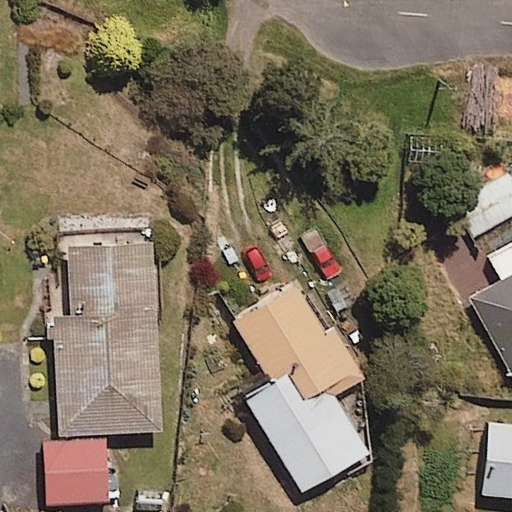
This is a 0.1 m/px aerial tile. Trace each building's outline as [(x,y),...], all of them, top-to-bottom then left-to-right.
[(446,205),(466,239),(511,212),(511,185),(504,172),(446,205)] [(153,430),(148,217),(59,219),(61,311),(50,312),(52,439),(39,439),(40,501),(102,500),(101,432),(153,430)] [(511,242),(483,258),(478,250),(447,268),(510,382),(511,380),(511,242)] [(322,322),(314,327),(286,283),(226,320),(265,382),(240,398),(298,490),(362,450),(326,392),(355,375),(322,322)] [(511,497),(511,425),(483,423),(478,495),(511,497)]
